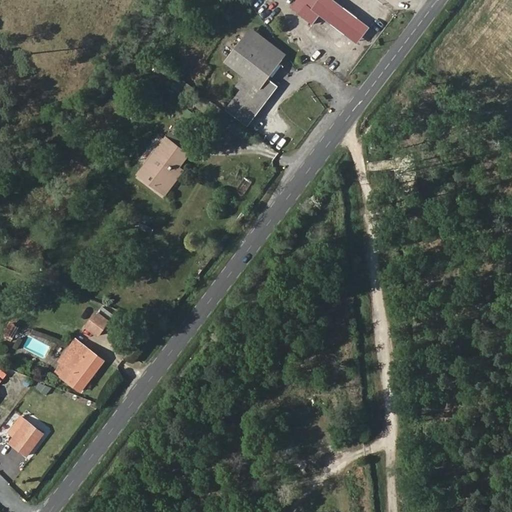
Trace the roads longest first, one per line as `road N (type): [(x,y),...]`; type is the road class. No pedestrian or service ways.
road 1 (primary): [(438,0),(50,511)]
road 2 (track): [(400,511),(365,181),(346,122)]
